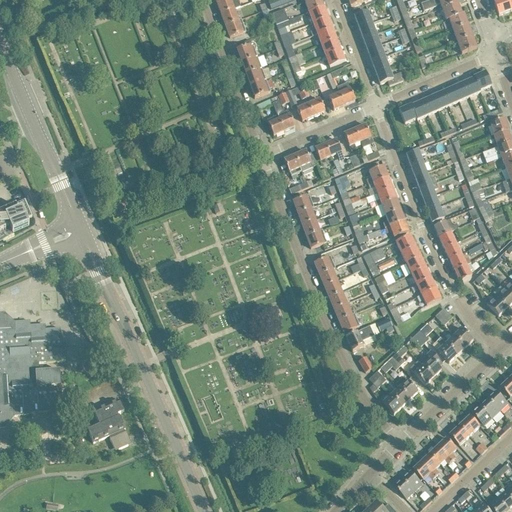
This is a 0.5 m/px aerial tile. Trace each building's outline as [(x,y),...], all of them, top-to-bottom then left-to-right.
[(240,8),(236,0),(226,0),(216,4),(221,15),(234,11),(234,10),(240,8)] [(309,14),(324,8),(320,0),(310,0),(304,2),(309,14)] [(347,0),(351,8),(362,4),(368,2),(367,0),(347,0)] [(399,8),(404,6),(401,0),(398,0),(396,1),(399,8)] [(433,0),(421,5),(424,13),(437,8),(436,6),(440,5),(442,10),(457,5),(455,0),(433,0)] [(498,17),(499,17),(511,12),(506,0),(505,0),(494,4),(498,17)] [(458,8),(457,5),(442,10),(447,21),(462,16),(459,8),(458,8)] [(313,25),(328,19),(324,8),(309,14),(313,25)] [(391,17),(398,14),(395,8),(389,10),(391,17)] [(276,26),(288,21),(283,10),(272,15),(276,26)] [(238,22),(234,11),(221,15),(225,27),(241,21),(238,22)] [(358,29),(371,24),(367,13),(354,18),(358,29)] [(394,23),(400,21),(398,14),(391,17),(394,23)] [(463,15),(462,16),(447,21),(447,22),(449,21),(453,32),(468,27),(463,15)] [(280,37),(286,34),(290,33),(287,27),(301,22),(299,17),(288,21),(276,26),(280,37)] [(317,35),(332,30),(328,19),(313,25),(315,31),(309,33),(311,38),(317,35)] [(229,39),(234,37),(245,33),(241,21),(225,27),(229,39)] [(407,32),(413,30),(410,22),(405,24),(407,32)] [(363,40),(376,36),(371,24),(358,29),(363,40)] [(457,44),(472,38),(468,27),(453,32),(457,44)] [(321,46),(336,41),(332,30),(317,35),(321,46)] [(400,39),(406,37),(404,31),(398,33),(400,39)] [(284,48),(291,45),(286,34),(280,37),(284,48)] [(367,52),(380,47),(376,36),(363,40),(367,52)] [(402,46),(409,44),(406,37),(400,39),(402,46)] [(461,55),(476,50),(472,38),(457,44),(461,55)] [(252,47),(250,41),(237,46),(239,51),(237,52),(241,64),(257,58),(252,47)] [(325,57),(340,52),(336,41),(321,46),(325,57)] [(416,54),(421,53),(418,45),(413,47),(416,54)] [(371,63),(384,58),(380,47),(367,52),(371,63)] [(329,68),(335,66),(344,63),(340,52),(325,57),(329,68)] [(408,62),(415,60),(412,53),(406,55),(408,62)] [(422,70),(427,68),(423,57),(418,59),(422,70)] [(245,76),(261,70),(257,58),(241,64),(245,76)] [(375,74),(388,70),(384,58),(371,63),(375,74)] [(413,73),(419,71),(416,64),(410,67),(413,73)] [(333,80),(339,78),(348,74),(346,68),(331,75),(333,80)] [(250,88),(266,82),(261,70),(245,76),(250,88)] [(391,78),(388,70),(375,74),(380,86),(387,83),(389,88),(403,82),(400,74),(391,78)] [(291,89),(295,87),(290,73),(285,75),(291,89)] [(479,94),(480,93),(479,92),(491,87),(485,73),(473,79),(473,80),(479,94)] [(332,91),(336,89),(333,80),(331,75),(326,77),(332,91)] [(469,98),(479,94),(473,80),(463,84),(469,98)] [(314,93),(319,90),(316,81),(310,84),(314,93)] [(254,100),(264,96),(270,94),(266,82),(250,88),(254,100)] [(347,84),(336,89),(339,95),(344,107),(355,102),(347,84)] [(459,103),(469,98),(463,84),(453,89),(459,103)] [(305,100),(309,98),(307,92),(309,91),(306,85),(300,88),(303,93),(302,94),(305,100)] [(448,107),(459,103),(453,89),(442,93),(448,107)] [(291,109),(297,106),(291,92),(285,95),(289,104),(291,109)] [(438,112),(448,107),(442,93),(432,98),(438,112)] [(277,117),(284,133),(295,128),(291,119),(290,116),(289,116),(288,112),(284,114),(281,107),(289,104),(285,95),(270,101),(277,116),(277,117)] [(333,112),(344,107),(339,95),(328,100),(333,112)] [(428,117),(438,112),(432,98),(421,103),(428,117)] [(313,118),(325,113),(319,101),(308,106),(313,118)] [(417,121),(428,117),(421,103),(411,107),(417,121)] [(302,123),(313,118),(308,106),(296,111),(302,123)] [(417,121),(411,107),(411,106),(399,112),(405,125),(416,120),(417,121)] [(273,137),(284,133),(277,117),(266,121),(268,125),(273,137)] [(493,138),(508,133),(509,132),(504,120),(490,125),(495,137),(493,138)] [(373,145),(365,126),(354,131),(360,144),(366,158),(368,163),(379,158),(377,153),(372,155),(369,147),(373,145)] [(350,151),(356,149),(354,146),(360,144),(354,131),(344,135),(350,151)] [(497,149),(511,143),(508,133),(493,138),(497,149)] [(344,160),(341,154),(336,141),(325,146),(331,158),(336,156),(339,162),(344,160)] [(501,159),(511,155),(511,144),(511,143),(497,149),(482,154),(485,161),(500,155),(501,159)] [(320,163),(331,158),(325,146),(314,150),(320,163)] [(307,156),(305,152),(294,157),(301,173),(312,168),(316,166),(311,154),(307,156)] [(410,168),(422,163),(418,152),(406,156),(410,168)] [(505,170),(511,167),(511,155),(501,159),(505,170)] [(296,175),(301,173),(294,157),(284,161),(289,174),(292,180),(297,178),(296,175)] [(353,170),(360,167),(356,157),(349,159),(352,166),(353,170)] [(338,176),(343,174),(337,161),(333,163),(336,171),(338,176)] [(465,161),(460,163),(464,173),(469,171),(465,161)] [(415,179),(426,175),(422,163),(410,168),(415,179)] [(461,175),(459,168),(457,163),(452,165),(453,166),(437,172),(439,176),(454,170),(457,176),(461,175)] [(368,186),(388,179),(384,167),(369,173),(371,179),(366,181),(368,186)] [(324,182),(329,179),(325,171),(320,173),(324,182)] [(429,181),(426,175),(415,179),(419,190),(436,184),(434,179),(429,181)] [(340,197),(347,194),(345,190),(349,188),(345,177),(335,181),(340,197)] [(308,189),(306,183),(304,178),(300,180),(302,185),(289,191),(291,196),(308,189)] [(392,190),(388,179),(368,186),(370,191),(375,189),(377,195),(392,190)] [(423,202),(435,197),(433,192),(438,190),(436,184),(419,190),(423,202)] [(479,185),(469,189),(472,194),(476,193),(481,191),(479,185)] [(491,187),(484,188),(485,195),(492,193),(491,187)] [(396,200),(392,190),(377,195),(379,201),(374,203),(376,208),(381,206),(396,200)] [(349,201),(347,194),(340,197),(344,207),(360,202),(359,198),(349,201)] [(310,210),(313,209),(309,197),(293,203),(297,215),(310,210)] [(437,203),(435,197),(423,202),(427,213),(445,207),(442,201),(437,203)] [(469,209),(473,207),(470,198),(465,199),(469,209)] [(120,214),(127,211),(122,199),(116,202),(120,214)] [(344,207),(349,218),(355,216),(352,210),(367,204),(366,199),(360,202),(344,207)] [(385,217),(400,212),(396,200),(381,206),(385,217)] [(0,232),(10,228),(12,233),(29,226),(26,220),(32,218),(25,202),(0,212),(0,232)] [(216,215),(223,213),(220,205),(213,207),(216,215)] [(432,225),(441,221),(444,220),(439,209),(445,207),(427,213),(432,225)] [(297,215),(302,226),(315,221),(310,210),(297,215)] [(475,222),(479,220),(477,215),(475,210),(469,213),(473,222),(475,221),(475,222)] [(385,230),(404,222),(400,212),(385,217),(387,223),(383,224),(385,230)] [(486,214),(482,216),(485,224),(489,222),(488,220),(494,217),(492,212),(486,215),(486,214)] [(349,219),(353,229),(361,226),(357,216),(349,219)] [(306,238),(319,233),(315,221),(302,226),(306,238)] [(452,227),(449,221),(445,223),(433,228),(439,240),(450,234),(458,230),(456,225),(452,227)] [(408,234),(404,222),(385,230),(387,234),(391,233),(394,239),(408,234)] [(319,233),(306,238),(311,250),(315,248),(326,244),(322,232),(319,233)] [(379,232),(363,238),(357,240),(359,245),(365,243),(365,242),(381,236),(379,232)] [(444,250),(455,245),(450,234),(439,240),(444,250)] [(401,254),(415,247),(410,237),(395,244),(401,254)] [(494,251),(490,241),(485,243),(468,253),(471,256),(482,250),(484,254),(489,251),(490,253),(494,251)] [(449,261),(461,256),(455,245),(444,250),(449,261)] [(406,265),(420,258),(415,247),(401,254),(406,265)] [(369,270),(375,267),(374,264),(385,259),(381,250),(369,255),(363,258),(369,270)] [(463,261),(461,256),(449,261),(454,272),(466,267),(470,265),(467,259),(463,261)] [(319,276),(335,270),(330,258),(314,265),(319,276)] [(411,276),(425,269),(420,258),(406,265),(411,276)] [(354,275),(360,272),(365,270),(362,264),(361,259),(356,261),(358,266),(351,269),(354,275)] [(378,273),(394,265),(392,260),(378,267),(377,266),(375,267),(369,270),(371,274),(374,279),(380,276),(378,273)] [(400,276),(408,273),(405,265),(397,268),(400,276)] [(460,283),(469,279),(471,278),(466,267),(454,272),(460,283)] [(416,286),(430,279),(425,269),(411,276),(416,286)] [(324,288),(337,282),(332,271),(335,270),(319,276),(324,288)] [(375,282),(379,291),(386,288),(383,283),(385,282),(382,276),(374,281),(375,282)] [(421,297),(435,290),(430,279),(416,286),(421,297)] [(329,299),(342,294),(337,282),(324,288),(329,299)] [(511,299),(511,282),(503,290),(511,299)] [(426,307),(441,300),(435,290),(421,297),(417,299),(419,304),(423,302),(426,307)] [(506,310),(511,304),(511,299),(503,290),(495,298),(506,310)] [(334,311),(347,306),(342,294),(329,299),(334,311)] [(498,318),(506,310),(495,298),(486,305),(498,318)] [(351,317),(347,306),(334,311),(339,323),(354,316),(351,317)] [(379,310),(383,318),(388,316),(384,308),(379,310)] [(401,319),(400,318),(396,309),(390,312),(392,317),(395,322),(401,319)] [(439,322),(448,314),(444,310),(435,318),(439,322)] [(29,414),(48,412),(58,412),(59,412),(57,391),(54,392),(53,387),(57,387),(60,387),(59,371),(38,373),(38,364),(65,363),(64,348),(64,347),(61,347),(60,330),(59,330),(45,331),(45,326),(44,326),(30,327),(30,322),(29,322),(29,323),(15,324),(4,314),(0,314),(0,428),(5,428),(14,418),(14,417),(29,416),(29,418),(29,414)] [(395,322),(397,326),(409,321),(411,320),(408,314),(400,318),(401,319),(395,322)] [(444,327),(445,326),(452,319),(448,314),(439,322),(444,327)] [(343,334),(353,330),(359,328),(354,316),(339,323),(343,334)] [(386,330),(392,328),(392,327),(388,320),(376,326),(380,333),(386,330)] [(364,348),(361,343),(374,337),(370,328),(345,339),(352,353),(364,348)] [(465,349),(473,342),(461,330),(453,338),(465,349)] [(423,345),(428,341),(420,332),(415,337),(423,345)] [(419,350),(423,345),(415,337),(411,341),(419,350)] [(465,349),(453,338),(446,345),(440,340),(456,358),(465,349)] [(448,365),(456,358),(440,340),(436,343),(441,349),(437,353),(448,365)] [(407,362),(411,358),(403,349),(399,353),(407,362)] [(442,365),(435,358),(431,353),(427,356),(430,360),(426,364),(422,360),(418,363),(422,368),(433,379),(441,371),(438,368),(442,365)] [(400,367),(404,363),(396,354),(391,359),(400,367)] [(365,374),(372,370),(365,359),(359,363),(365,374)] [(395,372),(400,367),(391,359),(387,363),(395,372)] [(409,371),(418,380),(425,387),(433,379),(422,368),(418,363),(409,371)] [(372,385),(381,377),(377,373),(368,381),(372,385)] [(377,390),(386,382),(381,377),(372,385),(377,390)] [(398,389),(398,390),(409,401),(418,394),(406,382),(403,378),(395,386),(398,389)] [(510,399),(511,397),(511,379),(501,389),(508,396),(510,399)] [(401,409),(409,401),(398,390),(390,397),(401,409)] [(500,413),(508,405),(497,393),(489,400),(500,413)] [(393,416),(401,409),(390,397),(382,405),(393,416)] [(492,420),(500,413),(489,400),(481,408),(492,420)] [(118,418),(118,417),(117,416),(120,415),(122,410),(118,401),(109,405),(96,411),(94,416),(99,427),(91,430),(88,436),(93,445),(108,438),(113,449),(119,451),(128,447),(130,442),(126,432),(125,433),(124,432),(124,431),(125,431),(119,418),(118,418)] [(484,428),(492,420),(481,408),(473,416),(484,428)] [(470,437),(480,428),(471,418),(460,427),(470,437)] [(59,434),(61,434),(66,434),(65,424),(58,424),(59,434)] [(459,447),(470,437),(460,427),(450,437),(459,447)] [(453,463),(456,460),(452,455),(457,450),(447,440),(439,448),(453,463)] [(485,453),(488,450),(482,444),(479,447),(485,453)] [(481,456),(485,453),(479,447),(476,450),(481,456)] [(453,463),(439,448),(430,455),(440,466),(445,461),(449,466),(453,463)] [(436,478),(440,475),(435,470),(440,466),(430,455),(422,463),(436,478)] [(436,478),(422,463),(414,471),(423,482),(429,477),(433,481),(436,478)] [(498,482),(501,479),(500,479),(505,474),(502,471),(497,475),(494,478),(498,482)] [(415,493),(423,486),(411,473),(403,481),(415,493)] [(406,501),(415,493),(403,481),(395,489),(406,501)] [(507,511),(509,511),(511,509),(511,500),(506,493),(498,500),(507,511)] [(507,511),(498,500),(489,507),(493,511),(507,511)]
